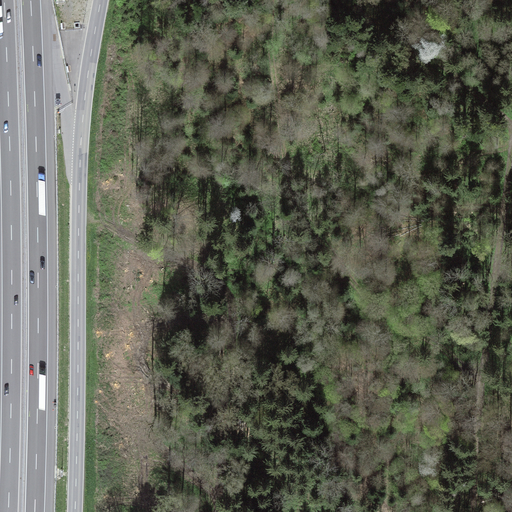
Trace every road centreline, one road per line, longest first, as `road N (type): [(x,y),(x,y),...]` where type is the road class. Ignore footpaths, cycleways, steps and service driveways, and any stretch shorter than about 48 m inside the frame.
road 1 (secondary): [(75,511),(80,140),(100,0)]
road 2 (motorway): [(34,511),(30,0)]
road 3 (motorway): [(4,0),(8,511)]
road 4 (track): [(476,511),(511,124)]
road 5 (track): [(368,0),(511,124)]
